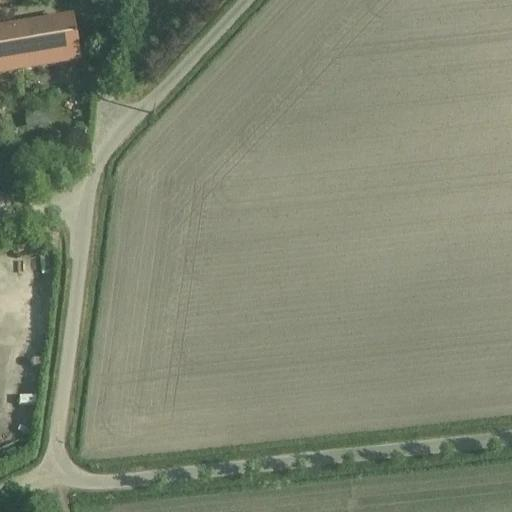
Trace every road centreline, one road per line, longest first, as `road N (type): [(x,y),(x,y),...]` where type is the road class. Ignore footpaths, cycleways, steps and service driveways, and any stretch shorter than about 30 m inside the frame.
road 1 (unclassified): [(55,476),(98,162),(247,0)]
road 2 (unclassified): [(55,476),(103,481),(511,439)]
road 3 (track): [(118,0),(113,142)]
